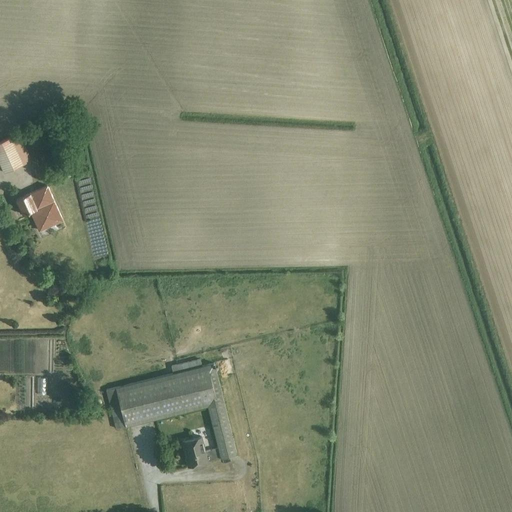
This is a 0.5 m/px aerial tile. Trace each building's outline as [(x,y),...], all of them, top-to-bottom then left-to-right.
[(0,141),(0,162),(5,173),(23,164),(11,137),(0,141)] [(53,158),(54,165),(63,163),(61,156),(53,158)] [(89,184),(77,188),(79,192),(90,189),(89,184)] [(48,185),(17,200),(24,215),(31,212),(40,231),(63,220),(48,185)] [(173,373),(112,388),(106,390),(116,429),(208,406),(219,448),(205,451),(202,437),(182,441),(187,458),(189,457),(190,462),(188,463),(189,466),(208,461),(207,461),(221,457),(221,458),(237,454),(213,363),(201,366),(200,359),(171,366),(173,373)] [(38,379),(47,380),(48,363),(39,363),(38,379)]
